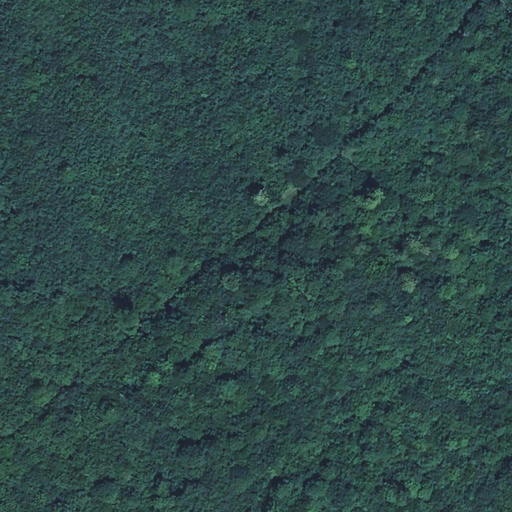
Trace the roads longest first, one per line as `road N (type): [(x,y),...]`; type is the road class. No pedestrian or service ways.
road 1 (track): [(475,0),(414,78),(161,305)]
road 2 (track): [(161,305),(0,447)]
